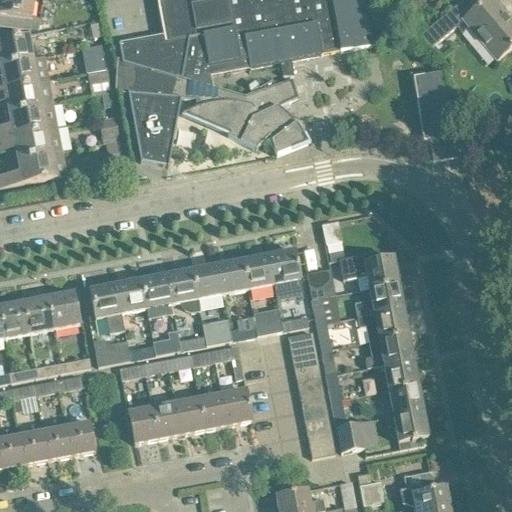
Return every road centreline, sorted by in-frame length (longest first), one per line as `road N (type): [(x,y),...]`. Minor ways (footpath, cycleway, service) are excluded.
road 1 (residential): [(0,233),(347,170),(410,181)]
road 2 (residential): [(511,504),(464,245),(448,213),(410,181)]
road 3 (residential): [(33,511),(294,461)]
